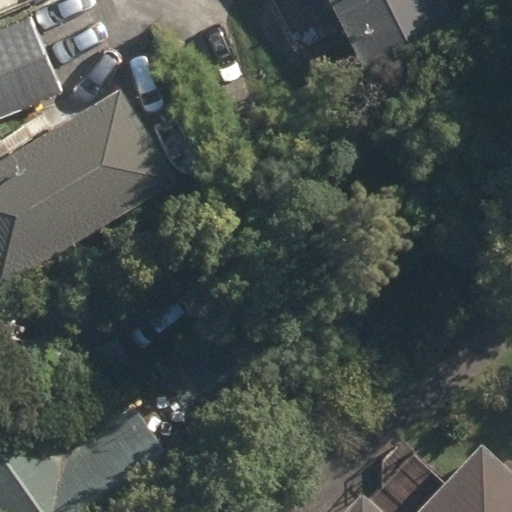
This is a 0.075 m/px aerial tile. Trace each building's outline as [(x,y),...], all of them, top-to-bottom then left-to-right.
[(95,0),(46,23),(61,56),(137,21),(126,0),(95,0)] [(327,0),(370,84),(463,36),(444,0),(327,0)] [(0,31),(0,127),(66,99),(30,18),(0,31)] [(0,167),(0,270),(11,289),(177,186),(120,94),(0,167)] [(153,362),(211,446),(304,382),(245,298),(153,362)] [(0,434),(0,511),(160,511),(197,487),(134,396),(63,445),(37,407),(0,434)] [(511,511),(511,464),(484,438),(416,511),(385,511),(361,490),(339,511),(511,511)] [(238,511),(272,511),(259,495),(238,511)]
